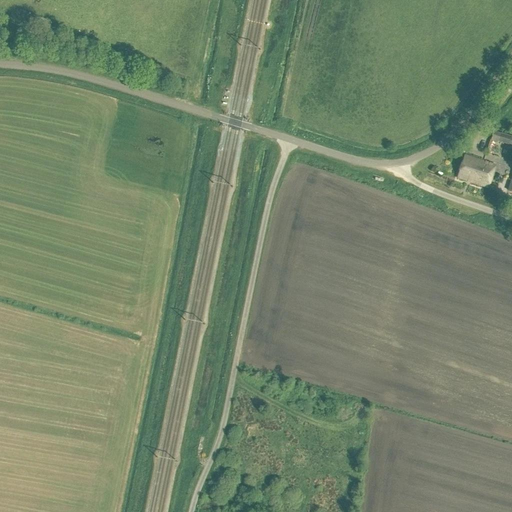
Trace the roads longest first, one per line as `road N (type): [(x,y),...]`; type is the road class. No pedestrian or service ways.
road 1 (unclassified): [(289,139),(269,197),(220,436),(191,511)]
road 2 (unclassified): [(289,139),(75,76),(0,65)]
road 3 (unclassified): [(402,162),(458,128),(511,56)]
